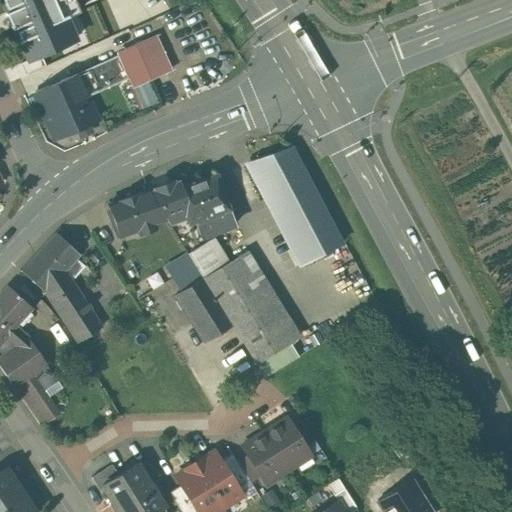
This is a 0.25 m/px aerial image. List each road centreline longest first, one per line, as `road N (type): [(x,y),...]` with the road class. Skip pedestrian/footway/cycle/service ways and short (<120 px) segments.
road 1 (primary): [(319,80),(511,448)]
road 2 (secondary): [(57,196),(111,163),(319,80)]
road 3 (unknown): [(202,126),(302,333)]
road 4 (unknown): [(82,181),(168,311)]
road 5 (residential): [(511,162),(439,34)]
road 6 (residential): [(78,511),(0,399)]
road 7 (tertiary): [(439,34),(319,80)]
road 8 (residential): [(57,196),(0,88)]
